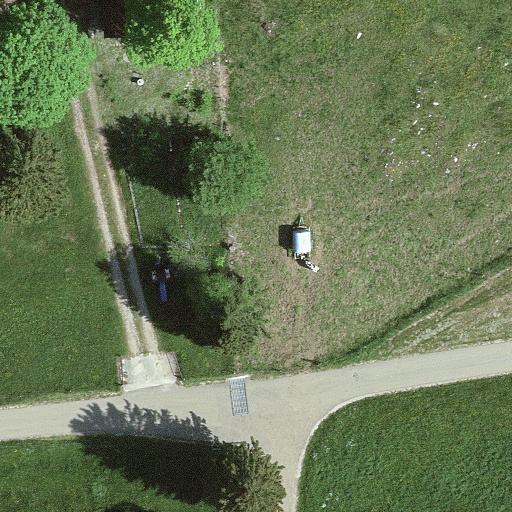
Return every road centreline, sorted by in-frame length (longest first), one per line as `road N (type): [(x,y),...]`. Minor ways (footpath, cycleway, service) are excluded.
road 1 (unclassified): [(511,356),(264,400),(0,428)]
road 2 (track): [(155,412),(66,17)]
